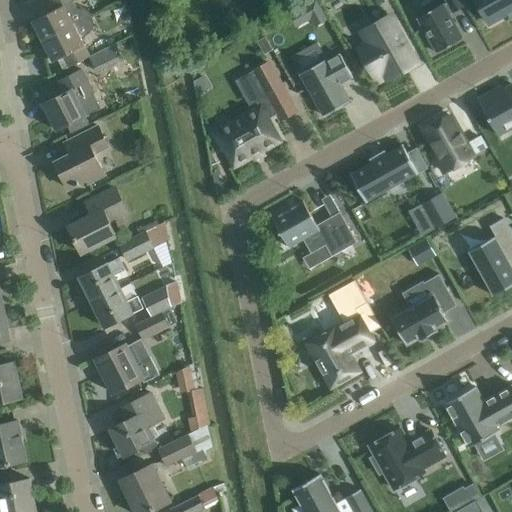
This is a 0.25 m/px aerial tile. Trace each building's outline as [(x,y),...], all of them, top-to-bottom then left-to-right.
[(54,10),(33,21),(43,41),(92,17),(90,14),(87,11),(84,9),(81,9),(77,9),(73,1),(75,0),(48,0),(49,0),(54,10)] [(315,26),(328,19),(317,0),(313,0),(303,6),(315,26)] [(417,17),(436,52),(463,37),(450,14),(464,6),(460,0),(446,0),(447,1),(444,3),(443,2),(417,17)] [(511,0),(475,0),(489,24),(511,11),(511,0)] [(413,55),(391,15),(363,30),(370,43),(360,49),(375,76),(386,70),(390,78),(409,68),(404,60),(413,55)] [(92,17),(43,41),(53,61),(63,56),(69,67),(90,56),(81,39),(87,35),(89,33),(92,28),(93,25),(93,24),(93,19),(92,17)] [(122,61),(115,45),(89,58),(97,73),(122,61)] [(351,100),(341,83),(353,77),(340,54),(329,61),(327,58),(300,74),(324,116),(351,100)] [(231,120),(215,129),(219,137),(235,165),(279,140),(268,119),(279,113),(271,99),(285,91),(269,63),(251,73),(263,94),(255,99),(260,107),(232,123),(231,120)] [(64,92),(44,102),(58,130),(67,125),(70,132),(88,123),(85,117),(86,116),(101,108),(94,93),(82,69),(77,72),(59,80),(64,92)] [(494,91),(478,100),(498,135),(511,127),(511,85),(496,95),(494,91)] [(451,115),(425,130),(436,151),(434,153),(445,172),(473,156),(473,155),(487,147),(481,137),(467,144),(451,115)] [(89,183),(105,174),(94,153),(109,146),(99,126),(65,142),(71,153),(55,161),(69,188),(76,185),(77,186),(80,184),(79,183),(87,179),(89,183)] [(350,173),(366,202),(418,173),(402,144),(386,153),(385,150),(369,158),(371,161),(350,173)] [(83,253),(100,244),(116,236),(109,222),(128,213),(115,187),(86,202),(92,214),(69,225),(83,253)] [(323,195),(322,208),(336,209),(337,195),(323,195)] [(440,195),(423,204),(436,227),(453,218),(440,195)] [(311,253),(325,245),(332,256),(357,242),(340,212),(316,225),(303,200),(272,218),(280,232),(279,232),(280,235),(281,234),(289,248),(303,240),(311,253)] [(511,233),(504,218),(490,226),(496,236),(468,251),(493,296),(511,285),(511,265),(511,263),(510,264),(509,261),(511,258),(511,233)] [(126,260),(169,239),(165,221),(152,227),(146,230),(118,244),(126,260)] [(417,264),(435,254),(427,240),(409,250),(417,264)] [(92,302),(119,289),(113,277),(125,271),(118,258),(80,277),(92,302)] [(437,328),(449,321),(444,312),(457,305),(439,274),(424,282),(431,295),(392,317),(407,345),(419,338),(420,340),(438,330),(437,328)] [(154,316),(170,308),(182,302),(178,281),(168,285),(144,297),(154,316)] [(355,281),(345,287),(353,301),(357,309),(368,303),(355,281)] [(126,302),(119,289),(92,302),(105,327),(143,308),(137,296),(126,302)] [(170,308),(154,316),(135,326),(142,340),(167,328),(177,322),(170,308)] [(0,340),(9,338),(4,311),(0,311),(0,340)] [(335,327),(307,343),(331,387),(359,371),(349,354),(374,340),(361,315),(336,329),(335,327)] [(114,349),(96,358),(114,393),(131,384),(142,379),(144,382),(160,375),(158,371),(150,356),(136,364),(126,345),(125,343),(114,349)] [(14,362),(0,365),(0,402),(22,398),(14,362)] [(190,365),(176,369),(182,393),(196,389),(190,365)] [(511,385),(484,401),(476,386),(445,403),(470,447),(500,430),(498,427),(511,418),(511,385)] [(124,455),(142,446),(155,440),(148,426),(164,418),(151,393),(126,406),(132,418),(111,429),(124,455)] [(18,420),(0,423),(0,465),(26,460),(18,420)] [(168,466),(183,459),(187,468),(215,454),(207,424),(159,448),(168,466)] [(423,468),(445,455),(431,430),(408,443),(400,428),(370,445),(375,455),(371,458),(379,474),(384,471),(394,489),(425,472),(423,468)] [(136,511),(146,511),(156,507),(172,500),(154,464),(121,480),(127,492),(128,491),(132,499),(131,500),(136,511)] [(337,502),(321,475),(294,490),(302,504),(294,509),(296,511),(350,511),(352,511),(375,511),(362,488),(337,502)] [(0,505),(1,511),(13,511),(36,507),(30,478),(0,484),(0,505)] [(511,484),(494,494),(504,511),(510,511),(511,511),(511,484)] [(473,485),(464,489),(471,501),(480,497),(473,485)] [(200,511),(207,509),(202,501),(221,491),(219,487),(171,510),(171,511),(200,511)]
